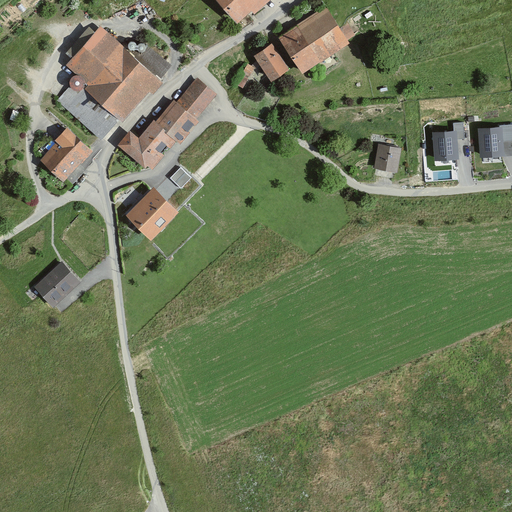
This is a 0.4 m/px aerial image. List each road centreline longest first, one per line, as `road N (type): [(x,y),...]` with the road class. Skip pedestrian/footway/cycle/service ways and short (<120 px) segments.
road 1 (unclassified): [(217,110),(292,132),(360,185),(511,184)]
road 2 (unclassified): [(164,511),(124,345),(111,221)]
road 3 (residential): [(202,59),(115,129),(85,179),(91,188)]
road 4 (residential): [(91,188),(154,169),(217,110)]
